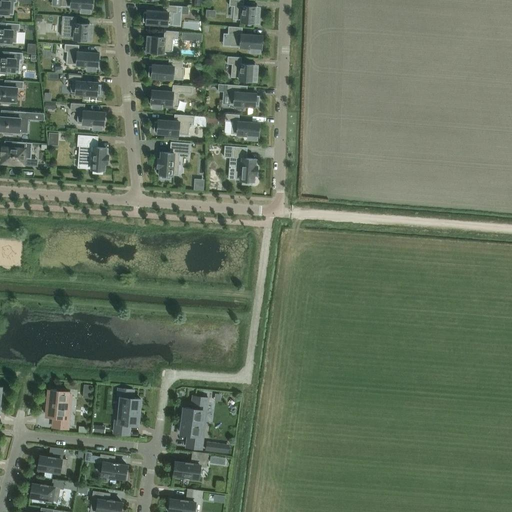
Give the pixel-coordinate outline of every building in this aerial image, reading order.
[(0,0),(0,16),(1,16),(1,13),(13,14),(14,2),(16,2),(16,0),(0,0)] [(81,8),(81,11),(90,12),(90,8),(91,8),(92,0),(59,0),(59,6),(81,8)] [(254,22),(255,7),(243,6),(243,0),(229,0),(229,5),(234,6),(233,19),(241,19),(241,21),(254,22)] [(146,21),(146,23),(173,25),(173,13),(177,13),(177,6),(163,5),(163,11),(147,10),(147,12),(143,12),(143,21),(146,21)] [(87,39),(88,24),(76,23),(76,17),(62,15),(61,36),(74,37),(74,38),(87,39)] [(0,44),(4,45),(4,42),(16,43),(17,30),(19,30),(19,23),(6,23),(6,29),(4,29),(4,28),(0,27),(0,44)] [(259,48),(261,48),(262,35),(242,34),(242,27),(228,26),(228,33),(231,34),(230,46),(250,48),(250,51),(259,52),(259,48)] [(164,37),(151,36),(150,51),(163,52),(163,51),(172,51),(173,38),(178,39),(178,31),(164,30),(164,37)] [(98,53),(78,51),(79,45),(65,44),(64,51),(68,51),(67,64),(87,65),(86,69),(96,69),(96,66),(97,66),(98,53)] [(0,73),(7,74),(7,71),(19,71),(20,59),(22,59),(22,52),(9,51),(9,57),(1,57),(0,57),(0,73)] [(252,80),(253,65),(241,64),(241,57),(228,56),(227,63),(232,64),(231,77),(239,77),(239,79),(252,80)] [(169,59),(168,65),(153,64),(152,66),(149,66),(148,75),(152,75),(152,77),(183,80),(184,67),(182,67),(183,60),(169,59)] [(100,93),(101,84),(97,84),(97,82),(81,81),(82,74),(68,73),(68,80),(71,81),(70,93),(96,95),(96,93),(100,93)] [(23,81),(10,80),(9,86),(0,85),(0,99),(1,100),(1,103),(10,104),(10,100),(17,101),(18,88),(23,88),(23,81)] [(255,95),(256,93),(240,92),(240,85),(226,84),(226,91),(229,92),(228,104),(255,106),(255,104),(258,104),(259,95),(255,95)] [(172,91),(152,90),(151,103),(152,103),(152,106),(161,107),(162,104),(177,105),(178,92),(192,93),(192,86),(173,85),(172,91)] [(93,124),(92,128),(102,128),(102,125),(103,125),(104,112),(84,110),(85,104),(71,103),(70,110),(78,110),(77,123),(93,124)] [(0,116),(0,130),(4,130),(4,133),(13,134),(13,131),(20,132),(21,118),(46,120),(46,113),(13,110),(12,117),(0,116)] [(256,135),(258,135),(259,122),(239,121),(239,114),(225,113),(225,120),(232,121),(231,133),(247,135),(247,138),(256,139),(256,135)] [(154,130),(157,131),(157,132),(188,135),(189,122),(194,123),(194,115),(174,114),(174,120),(158,119),(158,121),(154,121),(154,130)] [(108,154),(105,154),(106,147),(97,147),(98,136),(78,135),(77,146),(87,146),(86,168),(93,169),(92,172),(102,173),(102,169),(104,169),(105,163),(107,163),(108,154)] [(2,154),(2,162),(8,162),(8,165),(17,166),(17,163),(23,163),(24,158),(31,158),(32,143),(17,141),(17,148),(2,147),(2,154)] [(159,173),(161,174),(161,177),(170,178),(171,174),(178,175),(180,153),(190,154),(190,143),(171,142),(170,152),(161,152),(160,158),(158,158),(157,167),(160,167),(159,173)] [(242,180),(242,183),(251,184),(252,180),(253,181),(254,174),(256,174),(257,165),(255,165),(255,159),(246,158),(247,147),(225,146),(224,157),(238,158),(237,179),(242,180)] [(118,388),(118,389),(121,389),(119,408),(117,407),(114,433),(128,434),(130,424),(138,424),(140,398),(132,398),(133,389),(118,388)] [(67,402),(68,393),(68,391),(48,389),(46,415),(54,416),(53,427),(67,428),(70,403),(67,402)] [(184,407),(180,433),(188,434),(186,447),(201,449),(204,421),(202,421),(204,401),(207,402),(208,398),(193,396),(192,408),(184,407)] [(207,441),(206,449),(228,452),(229,444),(207,441)] [(67,460),(62,459),(64,448),(50,446),(49,453),(50,453),(49,456),(48,457),(40,455),(38,468),(65,473),(67,460)] [(127,451),(118,454),(119,460),(129,457),(127,451)] [(175,461),(173,474),(182,475),(182,476),(190,477),(190,476),(198,477),(200,465),(205,466),(207,453),(193,451),(191,462),(186,462),(186,463),(175,461)] [(86,452),(85,460),(100,462),(103,463),(101,474),(109,476),(117,478),(117,477),(125,478),(127,465),(119,464),(119,463),(113,462),(114,456),(101,454),(101,456),(92,455),(92,453),(86,452)] [(64,488),(64,487),(65,480),(55,478),(53,486),(59,487),(64,488)] [(65,480),(64,487),(76,488),(77,482),(65,480)] [(32,483),(30,496),(57,500),(59,487),(53,486),(47,485),(41,483),(41,484),(32,483)] [(170,498),(168,511),(173,511),(193,511),(195,503),(200,504),(202,491),(188,489),(186,500),(181,499),(181,500),(170,498)] [(91,511),(98,511),(120,511),(122,502),(114,501),(114,500),(108,499),(109,493),(93,491),(91,511)]
